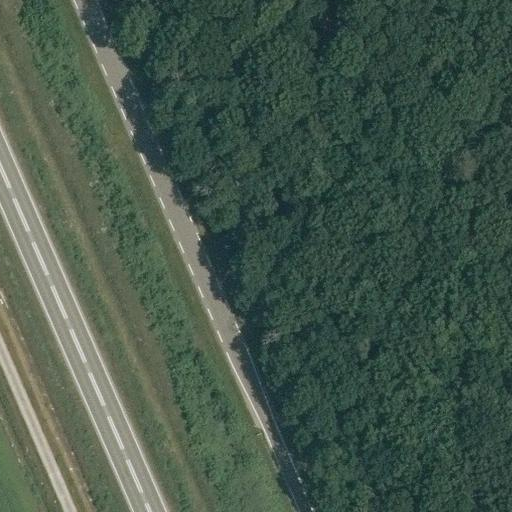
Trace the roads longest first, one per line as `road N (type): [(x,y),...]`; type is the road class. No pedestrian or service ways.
road 1 (tertiary): [(84,0),(305,511)]
road 2 (trunk): [(149,511),(0,167)]
road 3 (track): [(348,0),(373,66),(511,307)]
road 4 (track): [(69,511),(0,351)]
